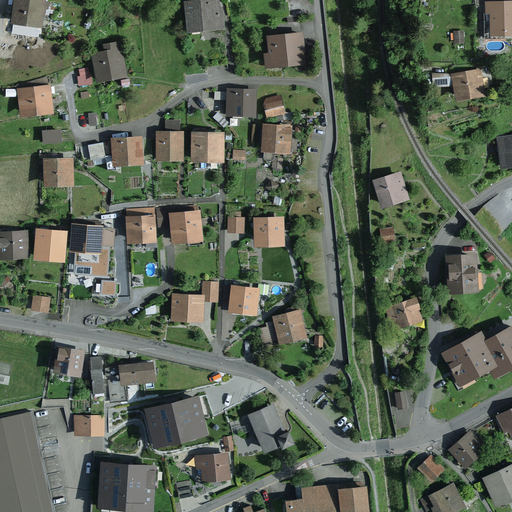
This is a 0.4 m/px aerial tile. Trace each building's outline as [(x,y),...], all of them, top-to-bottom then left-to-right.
[(17,1),(14,20),(39,23),(41,9),(53,11),(54,4),(42,2),(42,1),(37,0),(30,0),(30,2),(17,1)] [(511,31),(511,0),(506,0),(506,5),(492,5),(493,32),(511,31)] [(188,4),(190,28),(219,26),(216,1),(188,4)] [(455,32),(456,42),(463,41),(463,32),(455,32)] [(268,37),(271,64),(304,60),(301,34),(268,37)] [(95,56),(99,77),(124,72),(119,45),(107,48),(108,54),(95,56)] [(208,47),(209,63),(226,61),(224,46),(208,47)] [(91,68),(79,68),(79,85),(92,84),(91,68)] [(456,76),(460,96),(480,93),(476,72),(456,76)] [(433,74),(434,85),(449,84),(448,75),(433,74)] [(48,85),(47,77),(17,84),(18,93),(22,92),(24,112),(49,110),(46,89),(48,85)] [(228,100),(228,113),(254,114),(254,92),(229,91),(229,92),(216,92),(215,99),(228,100)] [(269,116),(273,115),(283,113),(279,96),(269,98),(270,102),(266,103),(269,116)] [(293,112),(283,113),(273,115),(274,120),(283,118),(293,119),(293,112)] [(165,122),(165,133),(160,133),(160,157),(180,157),(180,134),(178,134),(178,122),(165,122)] [(267,127),(265,157),(267,160),(271,160),(274,158),(274,154),(277,154),(277,148),(285,149),(285,139),(289,139),(290,129),(279,128),(279,124),(274,124),(274,128),(267,127)] [(195,129),(195,157),(220,158),(220,136),(205,135),(205,129),(195,129)] [(60,130),(44,131),(45,142),(60,141),(60,130)] [(511,137),(501,139),(504,163),(511,161),(511,137)] [(103,142),(104,147),(105,152),(110,151),(111,162),(140,160),(139,140),(103,142)] [(106,157),(105,152),(104,147),(89,149),(91,160),(106,157)] [(234,150),(233,158),(244,158),(245,151),(234,150)] [(47,161),(47,182),(68,182),(67,168),(71,168),(71,160),(47,161)] [(375,182),(382,203),(406,195),(400,175),(375,182)] [(157,210),(159,225),(175,224),(176,238),(198,236),(195,206),(157,210)] [(129,238),(155,237),(154,207),(127,209),(129,238)] [(230,218),(229,231),(242,231),(242,219),(230,218)] [(258,220),(259,242),(281,241),(281,231),(278,231),(278,227),(282,226),(282,219),(258,220)] [(74,220),(72,247),(99,249),(100,243),(113,244),(114,229),(101,228),(101,222),(74,220)] [(381,229),(383,243),(394,241),(392,227),(381,229)] [(50,228),(49,233),(40,232),(38,254),(61,256),(63,234),(62,234),(62,229),(50,228)] [(3,235),(4,254),(27,253),(26,234),(25,234),(25,229),(18,230),(18,234),(3,235)] [(449,257),(451,290),(475,288),(473,256),(449,257)] [(115,293),(116,282),(102,281),(102,292),(115,293)] [(203,281),(202,299),(217,300),(218,282),(203,281)] [(224,300),(232,301),(231,309),(255,311),(257,290),(240,288),(240,283),(234,282),(234,287),(226,287),(224,300)] [(70,284),(69,299),(92,301),(93,286),(70,284)] [(34,296),(33,308),(47,310),(49,298),(34,296)] [(176,296),(175,316),(199,318),(200,297),(176,296)] [(392,318),(395,327),(417,319),(413,306),(417,305),(415,299),(394,306),(395,308),(388,311),(387,312),(389,319),(392,318)] [(275,318),(281,340),(304,334),(299,312),(304,311),(302,303),(292,308),(294,314),(275,318)] [(260,328),(263,341),(270,339),(267,327),(260,328)] [(490,363),(495,372),(511,362),(511,328),(484,344),(480,335),(446,354),(461,380),(490,363)] [(58,368),(81,372),(83,361),(82,361),(83,353),(61,349),(58,368)] [(90,357),(93,390),(103,389),(101,357),(90,357)] [(110,376),(112,402),(127,401),(125,380),(153,378),(151,363),(106,368),(107,376),(110,376)] [(396,393),(399,408),(406,407),(404,392),(396,393)] [(196,398),(147,410),(154,440),(203,428),(196,398)] [(293,442),(289,431),(283,434),(272,407),(252,416),(266,448),(280,442),(282,446),(293,442)] [(509,426),(511,431),(511,430),(511,409),(495,418),(501,430),(509,426)] [(55,511),(32,411),(0,417),(0,511),(55,511)] [(91,415),(77,415),(78,432),(91,432),(91,415)] [(104,433),(104,416),(91,415),(91,432),(104,433)] [(454,446),(467,460),(489,440),(476,426),(454,446)] [(224,438),(226,450),(233,449),(231,436),(224,438)] [(205,473),(205,476),(227,474),(225,456),(217,456),(217,455),(216,454),(215,453),(214,453),(212,453),(211,454),(211,456),(211,457),(197,458),(198,473),(205,473)] [(422,465),(432,475),(441,466),(431,456),(422,465)] [(153,466),(103,464),(101,500),(151,503),(153,466)] [(494,488),(500,500),(511,493),(511,467),(486,480),(491,490),(494,488)] [(466,475),(472,483),(481,478),(477,470),(466,475)] [(297,501),(287,502),(288,511),(367,511),(365,487),(360,487),(360,483),(325,486),(312,488),(311,479),(295,481),(297,501)] [(176,482),(179,497),(193,494),(190,480),(176,482)] [(436,500),(442,511),(443,511),(464,501),(454,484),(434,495),(432,493),(423,497),(427,504),(436,500)]
